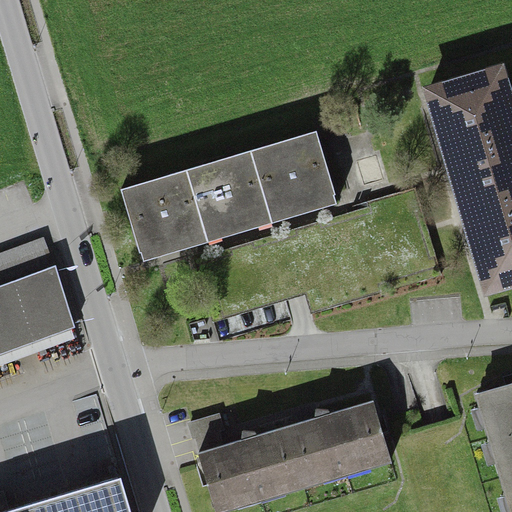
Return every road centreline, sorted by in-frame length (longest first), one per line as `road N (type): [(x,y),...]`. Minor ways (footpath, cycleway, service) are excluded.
road 1 (residential): [(511,332),(203,355),(114,374)]
road 2 (residential): [(5,0),(114,374)]
road 3 (residential): [(114,374),(155,511)]
road 4 (unknown): [(114,374),(0,412)]
